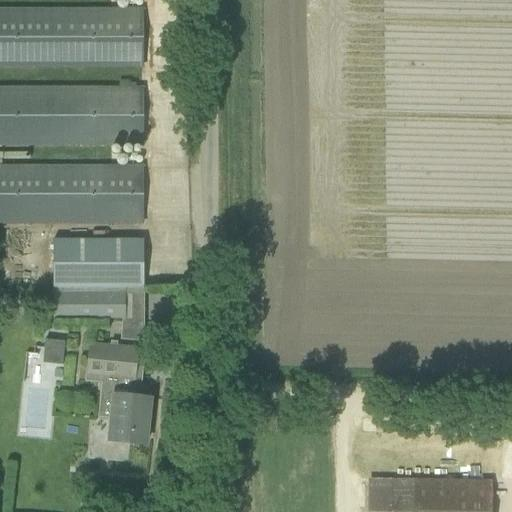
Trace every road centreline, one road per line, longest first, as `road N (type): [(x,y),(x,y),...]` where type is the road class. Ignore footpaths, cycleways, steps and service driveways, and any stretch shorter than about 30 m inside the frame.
road 1 (unclassified): [(202,511),(207,0)]
road 2 (track): [(511,395),(203,391)]
